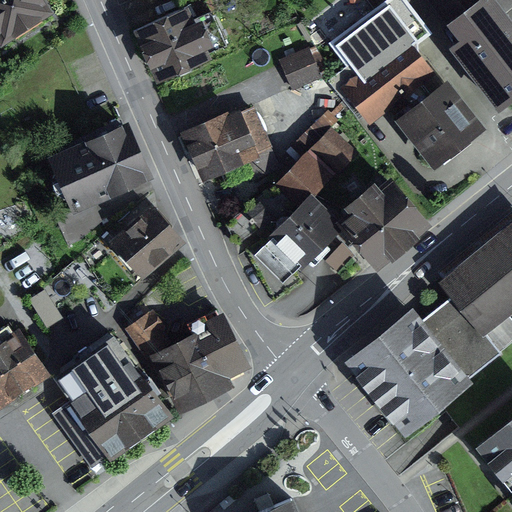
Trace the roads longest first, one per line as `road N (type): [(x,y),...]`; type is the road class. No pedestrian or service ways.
road 1 (residential): [(290,372),(224,284),(100,0)]
road 2 (primary): [(511,187),(290,372)]
road 3 (primary): [(290,372),(128,511)]
road 4 (residential): [(290,372),(408,511)]
